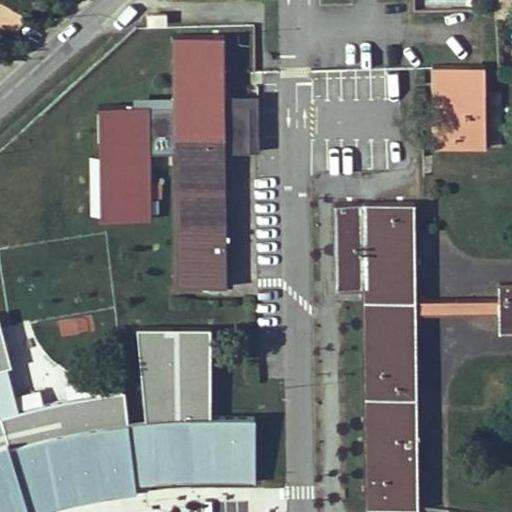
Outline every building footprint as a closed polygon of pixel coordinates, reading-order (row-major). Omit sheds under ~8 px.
[(509,11),(511,0),(500,0),(498,8),(498,11),(505,11),(509,11)] [(228,285),(228,136),(227,104),(226,35),(174,36),(175,106),(101,107),(102,223),(153,221),(152,154),(175,154),(177,286),(228,285)] [(440,129),(433,129),(433,146),(486,146),(485,65),(440,66),(440,129)] [(432,66),(433,129),(440,129),(440,66),(432,66)] [(505,91),(489,91),(489,145),(505,145),(505,91)] [(258,104),(227,104),(228,136),(228,152),(259,151),(258,104)] [(372,508),(371,511),(402,511),(403,507),(419,507),(416,311),(499,310),(499,330),(511,329),(511,284),(498,285),(499,297),(416,300),(414,202),(336,202),(337,287),(364,287),(368,508),(372,508)] [(13,362),(0,316),(0,366),(9,364),(13,362)] [(212,326),(138,326),(145,417),(129,419),(125,389),(89,394),(54,401),(22,409),(1,415),(0,415),(0,511),(33,511),(47,508),(79,501),(105,496),(136,491),(136,482),(257,482),(258,415),(212,415),(212,326)] [(0,410),(1,415),(22,409),(9,364),(0,366),(0,410)]
